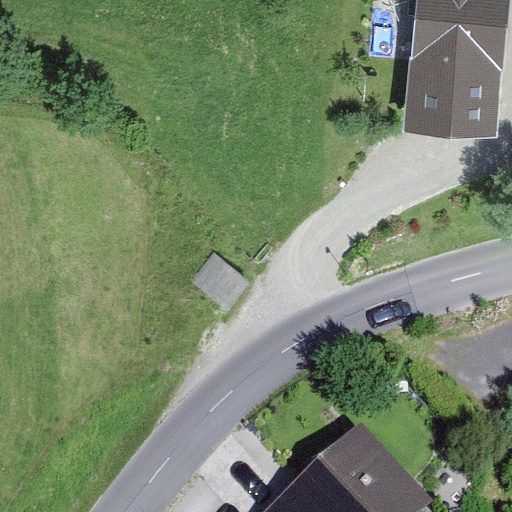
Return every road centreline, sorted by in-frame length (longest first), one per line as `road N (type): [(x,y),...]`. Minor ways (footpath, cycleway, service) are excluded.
road 1 (tertiary): [(130,511),(222,396),(395,297),(511,265)]
road 2 (track): [(308,342),(301,293),(308,260),(350,223),(511,146)]
